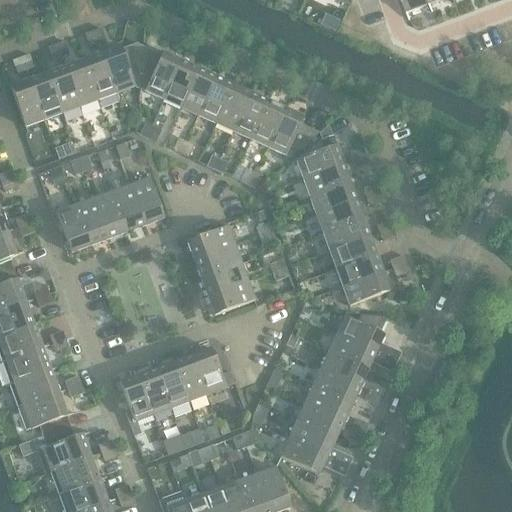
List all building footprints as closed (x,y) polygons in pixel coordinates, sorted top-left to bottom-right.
[(400,0),(406,13),(429,5),(427,0),(400,0)] [(102,30),(93,33),(98,46),(107,43),(102,30)] [(90,49),(98,46),(93,33),(85,36),(90,49)] [(57,46),(62,60),(70,57),(65,43),(57,46)] [(120,49),(102,56),(116,96),(134,89),(139,91),(144,48),(136,45),(121,51),(120,49)] [(62,60),(57,46),(49,49),(54,63),(62,60)] [(161,56),(144,48),(139,91),(162,102),(180,63),(162,55),(161,56)] [(83,63),(98,102),(116,96),(102,56),(83,63)] [(29,57),(21,60),(26,73),(34,70),(29,57)] [(18,76),(26,73),(21,60),(13,63),(18,76)] [(98,102),(83,63),(65,69),(80,109),(98,102)] [(179,109),(197,71),(180,63),(162,102),(179,109)] [(80,109),(65,69),(47,76),(62,115),(80,109)] [(197,117),(214,79),(197,71),(179,109),(197,117)] [(62,115),(47,76),(29,83),(44,122),(62,115)] [(214,126),(232,87),(214,79),(197,117),(214,126)] [(44,122),(29,83),(10,89),(25,129),(44,122)] [(232,134),(249,95),(232,87),(214,126),(232,134)] [(249,142),(267,103),(249,95),(232,134),(249,142)] [(267,150),(284,111),(267,103),(249,142),(267,150)] [(285,158),(289,149),(299,153),(318,134),(300,126),(303,119),(284,111),(267,150),(285,158)] [(147,141),(153,127),(145,124),(139,137),(147,141)] [(161,131),(153,127),(147,141),(155,145),(161,131)] [(180,156),(186,143),(178,139),(172,152),(180,156)] [(194,146),(186,143),(180,156),(188,160),(194,146)] [(123,145),(115,148),(120,162),(128,159),(123,145)] [(111,165),(120,162),(115,148),(106,151),(111,165)] [(295,162),(302,181),(342,166),(335,148),(295,162)] [(348,154),(352,163),(364,158),(361,150),(348,154)] [(214,172),(220,159),(213,155),(207,168),(214,172)] [(367,166),(364,158),(352,163),(354,171),(367,166)] [(87,159),(79,162),(84,175),(92,172),(87,159)] [(228,162),(220,159),(214,172),(222,175),(228,162)] [(75,178),(84,175),(79,162),(70,165),(75,178)] [(348,185),(342,166),(302,181),(309,199),(348,185)] [(0,175),(0,181),(1,185),(15,180),(12,171),(0,175)] [(248,187),(253,174),(246,171),(240,183),(248,187)] [(55,185),(51,172),(42,175),(47,188),(55,185)] [(262,178),(253,174),(248,187),(256,191),(262,178)] [(18,188),(15,180),(1,185),(5,193),(18,188)] [(130,188),(145,227),(163,221),(148,181),(130,188)] [(354,202),(348,185),(309,199),(315,217),(354,202)] [(361,189),(364,198),(377,194),(374,185),(361,189)] [(127,234),(145,227),(130,188),(112,195),(127,234)] [(380,202),(377,194),(364,198),(367,207),(380,202)] [(127,234),(112,195),(94,202),(109,241),(127,234)] [(91,248),(109,241),(94,202),(76,208),(91,248)] [(361,220),(354,202),(315,217),(322,235),(361,220)] [(72,255),(91,248),(76,208),(57,216),(72,255)] [(0,237),(9,234),(0,212),(0,211),(0,237)] [(15,222),(18,230),(32,225),(28,216),(15,222)] [(368,239),(361,220),(322,235),(328,253),(368,239)] [(375,226),(378,235),(391,230),(388,222),(375,226)] [(34,233),(32,225),(18,230),(21,238),(34,233)] [(256,230),(259,238),(272,234),(269,225),(256,230)] [(187,244),(194,263),(234,248),(227,229),(187,244)] [(394,238),(391,230),(378,235),(380,243),(394,238)] [(17,258),(9,234),(0,237),(0,275),(13,270),(10,261),(17,258)] [(275,242),(272,234),(259,238),(262,246),(275,242)] [(374,257),(368,239),(328,253),(335,271),(374,257)] [(240,266),(234,248),(194,263),(201,281),(240,266)] [(381,275),(374,257),(335,271),(341,289),(381,275)] [(388,263),(391,271),(404,266),(401,258),(388,263)] [(269,266),(272,274),(285,269),(282,261),(269,266)] [(207,299),(247,284),(240,266),(201,281),(207,299)] [(407,275),(404,266),(391,271),(394,280),(407,275)] [(288,278),(285,269),(272,274),(275,283),(288,278)] [(0,275),(0,313),(26,304),(13,270),(0,275)] [(381,275),(341,289),(348,308),(388,294),(381,275)] [(254,302),(247,284),(207,299),(214,317),(254,302)] [(32,292),(35,300),(48,295),(45,287),(32,292)] [(48,295),(35,300),(38,309),(51,304),(48,295)] [(0,338),(34,326),(26,304),(0,313),(0,338)] [(345,319),(337,337),(396,365),(401,355),(387,349),(386,351),(378,348),(383,336),(379,335),(387,318),(361,317),(357,324),(345,319)] [(42,348),(34,326),(0,338),(0,341),(7,361),(42,348)] [(49,337),(52,345),(65,340),(62,332),(49,337)] [(396,365),(337,337),(329,354),(367,372),(372,362),(380,365),(378,368),(392,374),(396,365)] [(68,349),(65,340),(52,345),(55,354),(68,349)] [(51,371),(42,348),(7,361),(16,384),(51,371)] [(193,357),(207,396),(225,390),(211,350),(193,357)] [(329,354),(321,372),(359,390),(367,372),(329,354)] [(175,363),(189,403),(207,396),(193,357),(175,363)] [(157,370),(171,410),(189,403),(175,363),(157,370)] [(153,416),(171,410),(157,370),(139,377),(153,416)] [(59,394),(51,371),(16,384),(24,407),(59,394)] [(313,389),(351,407),(359,390),(321,372),(313,389)] [(65,382),(68,390),(81,385),(78,377),(65,382)] [(153,416),(139,377),(119,384),(134,423),(153,416)] [(81,385),(68,390),(72,399),(85,394),(81,385)] [(372,385),(368,394),(380,400),(384,391),(372,385)] [(313,389),(305,407),(343,425),(351,407),(313,389)] [(59,394),(24,407),(33,431),(40,428),(44,438),(72,428),(59,394)] [(380,400),(368,394),(364,402),(376,407),(380,400)] [(297,424),(335,442),(343,425),(305,407),(297,424)] [(226,420),(217,424),(222,437),(231,433),(226,420)] [(355,420),(352,429),(364,434),(368,426),(355,420)] [(222,437),(217,424),(209,427),(214,440),(222,437)] [(297,424),(289,441),(327,459),(335,442),(297,424)] [(72,428),(44,438),(57,472),(92,459),(83,435),(76,438),(72,428)] [(364,434),(352,429),(348,437),(360,442),(364,434)] [(189,434),(181,437),(186,450),(194,447),(189,434)] [(239,438),(244,451),(253,447),(248,434),(239,438)] [(186,450),(181,437),(173,440),(178,453),(186,450)] [(236,454),(244,451),(239,438),(231,441),(236,454)] [(327,459),(289,441),(280,460),(318,477),(327,459)] [(98,448),(101,455),(114,450),(111,442),(98,448)] [(205,450),(210,463),(219,460),(214,447),(205,450)] [(144,451),(149,464),(158,461),(153,448),(144,451)] [(114,450),(101,455),(105,464),(118,459),(114,450)] [(202,466),(210,463),(205,450),(197,453),(202,466)] [(339,456),(336,463),(348,469),(352,461),(339,456)] [(100,482),(92,459),(57,472),(65,495),(100,482)] [(171,464),(175,477),(184,473),(179,460),(171,464)] [(348,469),(336,463),(332,472),(344,478),(348,469)] [(167,480),(175,477),(171,464),(162,467),(167,480)] [(256,477),(269,511),(283,511),(290,510),(275,470),(256,477)] [(239,484),(249,511),(269,511),(256,477),(239,484)] [(65,495),(71,511),(87,511),(108,504),(100,482),(65,495)] [(220,490),(228,511),(249,511),(239,484),(220,490)] [(115,493),(118,500),(131,495),(128,487),(115,493)] [(202,497),(207,511),(228,511),(220,490),(202,497)] [(162,511),(188,511),(185,503),(182,494),(159,502),(162,511)] [(131,495),(118,500),(121,510),(134,505),(131,495)] [(185,503),(188,511),(207,511),(202,497),(185,503)]
